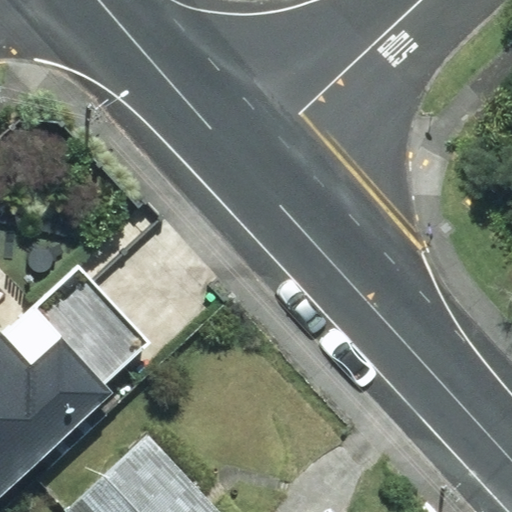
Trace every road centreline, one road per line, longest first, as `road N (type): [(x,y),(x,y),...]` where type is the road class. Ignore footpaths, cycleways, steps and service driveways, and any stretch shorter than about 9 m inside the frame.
road 1 (residential): [(246,166),(511,459)]
road 2 (residential): [(423,0),(246,166)]
road 3 (residential): [(100,0),(246,166)]
